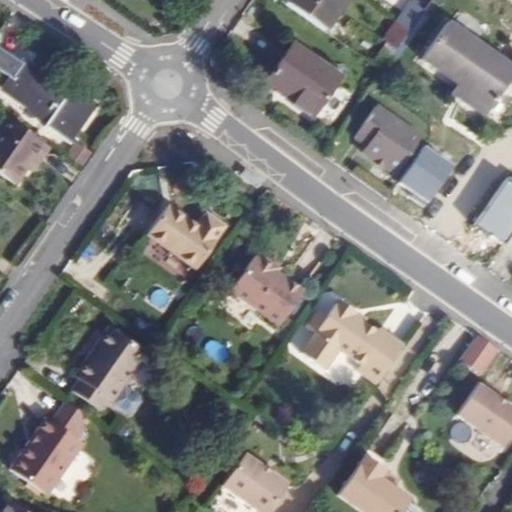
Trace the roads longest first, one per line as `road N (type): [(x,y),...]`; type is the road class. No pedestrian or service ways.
road 1 (residential): [(168,84),(511,331)]
road 2 (residential): [(0,325),(168,84)]
road 3 (residential): [(37,0),(168,84)]
road 4 (unknown): [(475,305),(397,438)]
